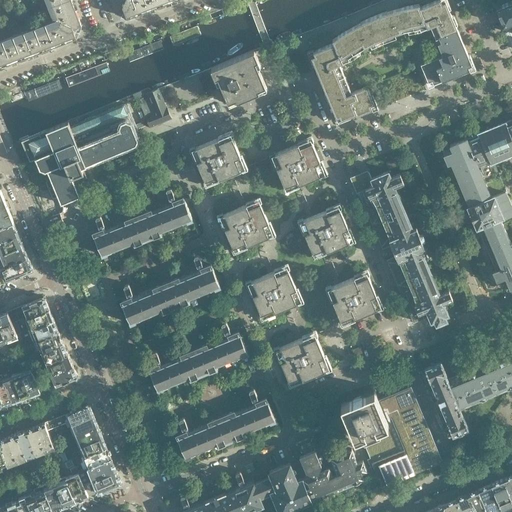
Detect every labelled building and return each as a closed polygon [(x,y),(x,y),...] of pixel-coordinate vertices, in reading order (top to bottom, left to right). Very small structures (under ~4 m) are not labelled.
[(0,0),(0,66),(19,59),(20,62),(26,60),(25,57),(41,51),(42,54),(48,52),(47,48),(77,37),(76,34),(79,26),(82,25),(72,0),(0,0)] [(110,0),(115,12),(118,11),(126,15),(127,18),(157,6),(159,9),(165,7),(163,4),(172,0),(179,0),(180,1),(182,0),(110,0)] [(457,28),(452,16),(445,0),(442,2),(440,0),(436,0),(420,7),(419,4),(405,6),(414,28),(419,27),(420,29),(430,25),(435,37),(457,28)] [(511,0),(496,7),(503,24),(511,20),(511,0)] [(414,28),(405,6),(387,11),(380,13),(373,16),(382,38),(386,36),(391,35),(395,33),(400,32),(404,30),(409,29),(414,28)] [(382,38),(373,16),(367,19),(360,22),(355,25),(344,31),(353,53),(357,51),(361,48),(367,45),(372,43),(376,41),(382,38)] [(200,35),(196,25),(168,37),(172,47),(200,35)] [(472,64),(468,55),(457,28),(435,37),(435,38),(439,36),(441,41),(437,42),(443,55),(421,64),(428,82),(432,80),(433,84),(470,69),(468,65),(472,64)] [(349,59),(348,56),(353,53),(344,31),(332,39),(333,43),(313,51),(315,54),(311,56),(317,70),(322,83),(344,74),(339,63),(349,59)] [(126,53),(129,62),(168,47),(165,38),(126,53)] [(259,69),(258,66),(260,65),(254,49),(211,68),(217,83),(220,82),(228,101),(236,97),(237,100),(259,91),(258,88),(266,85),(259,69)] [(65,76),(68,86),(110,70),(106,60),(65,76)] [(376,107),(367,87),(367,86),(351,92),(344,74),(322,83),(330,102),(336,117),(340,115),(341,119),(355,113),(356,115),(376,107)] [(23,91),(26,100),(59,88),(56,79),(23,91)] [(172,118),(167,107),(166,107),(158,88),(151,91),(151,89),(148,88),(133,94),(135,98),(138,99),(145,115),(143,120),(146,125),(150,127),(172,118)] [(82,165),(118,150),(136,143),(138,138),(135,131),(138,130),(137,129),(137,128),(135,128),(125,104),(124,103),(71,125),(69,120),(30,136),(21,139),(21,140),(22,140),(23,142),(30,160),(36,157),(40,168),(45,170),(47,169),(61,203),(80,195),(72,176),(73,176),(73,175),(77,174),(82,172),(82,171),(83,170),(82,165)] [(511,244),(500,217),(511,212),(511,204),(510,200),(508,196),(505,189),(493,161),(511,153),(511,118),(478,133),(467,138),(467,137),(450,145),(452,150),(444,154),(447,163),(443,164),(456,196),(464,193),(469,204),(467,205),(470,211),(469,212),(472,218),(473,221),(474,221),(477,227),(478,226),(496,269),(493,270),(497,280),(505,276),(510,287),(509,288),(511,293),(511,244)] [(245,168),(231,132),(195,147),(197,151),(193,152),(197,161),(195,162),(195,163),(197,167),(199,172),(201,171),(205,180),(209,179),(210,182),(231,174),(245,168)] [(324,169),(320,161),(322,160),(322,158),(322,159),(320,154),(318,150),(316,151),(312,141),(308,143),(307,139),(271,154),(286,189),(305,181),(321,174),(320,171),(324,169)] [(425,249),(423,244),(422,241),(421,238),(420,233),(419,234),(416,226),(412,228),(394,185),(404,182),(400,172),(391,176),(388,170),(371,177),(368,170),(365,171),(351,177),(356,189),(359,188),(383,244),(390,241),(391,244),(391,245),(393,249),(395,254),(396,256),(389,259),(414,321),(429,314),(431,320),(434,319),(436,323),(446,319),(445,314),(448,313),(443,302),(452,298),(449,289),(439,293),(422,250),(425,249)] [(192,217),(185,200),(184,200),(183,197),(173,200),(172,197),(174,196),(175,197),(175,196),(172,189),(172,188),(171,188),(170,188),(170,187),(169,188),(168,188),(167,188),(167,189),(166,190),(166,191),(167,191),(171,201),(151,209),(152,213),(159,230),(182,221),(183,223),(192,219),(191,217),(192,217)] [(0,226),(14,221),(5,201),(1,189),(0,189),(0,226)] [(273,234),(259,199),(223,214),(225,217),(221,219),(225,228),(222,229),(223,230),(225,234),(227,238),(229,238),(233,247),(237,245),(238,249),(259,240),(273,234)] [(352,236),(348,227),(351,226),(350,225),(348,221),(346,217),(344,218),(340,208),(337,210),(335,206),(300,221),(305,233),(314,256),(327,251),(333,248),(350,241),(348,238),(352,236)] [(161,234),(159,230),(152,213),(151,209),(143,212),(125,220),(127,223),(134,240),(136,244),(143,241),(142,240),(153,236),(154,236),(161,234)] [(64,223),(60,214),(60,213),(45,219),(49,229),(64,223)] [(134,240),(127,223),(125,220),(105,227),(101,217),(101,216),(100,216),(99,215),(97,216),(96,217),(96,218),(96,219),(99,227),(99,226),(102,225),(103,228),(93,232),(95,236),(94,236),(101,253),(102,253),(103,255),(112,251),(111,249),(134,240)] [(0,241),(19,234),(16,226),(14,221),(0,226),(0,241)] [(23,245),(19,234),(0,241),(0,253),(0,254),(23,245)] [(28,256),(23,245),(0,254),(5,265),(28,256)] [(220,284),(213,268),(213,267),(212,267),(211,264),(201,268),(200,264),(202,263),(202,264),(203,264),(199,256),(199,255),(198,255),(197,255),(195,255),(195,256),(194,256),(194,257),(194,258),(198,269),(179,277),(180,280),(187,297),(210,288),(210,290),(220,286),(219,284),(220,284)] [(0,281),(34,269),(28,256),(5,265),(5,266),(0,267),(0,281)] [(294,282),(287,266),(276,270),(251,280),(253,284),(249,286),(253,294),(251,295),(251,296),(253,300),(255,305),(257,304),(261,313),(264,312),(266,316),(284,308),(295,303),(301,301),(294,282)] [(380,303),(376,294),(379,293),(378,292),(376,288),(374,283),(372,284),(368,275),(364,277),(363,273),(336,284),(328,288),(342,323),(378,308),(376,304),(380,303)] [(187,297),(180,280),(179,277),(171,280),(153,287),(155,291),(162,308),(164,312),(171,309),(170,308),(181,303),(182,304),(189,301),(187,297)] [(162,308),(155,291),(153,287),(134,295),(129,285),(129,284),(128,284),(127,284),(125,284),(124,285),(124,286),(124,287),(127,295),(128,295),(127,294),(130,293),(131,297),(122,300),(123,304),(130,321),(131,323),(140,319),(139,317),(162,308)] [(50,308),(48,304),(45,296),(23,305),(28,317),(50,308)] [(19,320),(14,309),(14,308),(7,311),(13,323),(19,320)] [(54,319),(50,308),(28,317),(30,322),(26,323),(29,329),(33,328),(54,319)] [(17,334),(13,323),(7,311),(0,313),(0,322),(6,339),(17,334)] [(59,330),(54,319),(33,328),(37,339),(59,330)] [(247,351),(240,334),(238,330),(232,333),(230,330),(227,322),(226,321),(225,321),(224,321),(223,322),(223,323),(222,323),(222,324),(222,325),(225,332),(227,335),(206,344),(208,347),(215,364),(237,355),(238,357),(247,353),(247,351)] [(63,342),(59,330),(37,339),(42,351),(63,342)] [(329,367),(318,340),(317,338),(315,332),(303,337),(279,347),(281,350),(277,352),(281,361),(278,362),(279,363),(281,367),(283,372),(285,371),(289,380),(292,378),(294,382),(329,367)] [(68,353),(63,342),(42,351),(46,361),(68,353)] [(215,364),(208,347),(206,344),(199,347),(181,354),(183,358),(190,375),(191,378),(198,375),(209,370),(209,371),(216,368),(215,364)] [(362,352),(359,346),(353,349),(354,353),(355,355),(362,352)] [(190,375),(183,358),(181,354),(161,362),(157,352),(156,351),(155,350),(154,351),(153,351),(152,352),(152,353),(152,354),(156,364),(149,367),(151,371),(150,371),(157,388),(158,388),(159,390),(168,386),(167,384),(190,375)] [(511,350),(508,352),(510,355),(503,358),(497,361),(498,362),(508,386),(508,387),(511,385),(511,350)] [(73,364),(68,353),(46,361),(51,373),(73,364)] [(36,379),(31,367),(26,355),(17,359),(22,372),(31,394),(40,390),(36,379)] [(481,398),(486,396),(508,387),(508,386),(498,362),(477,371),(476,370),(470,373),(470,374),(449,383),(445,373),(446,373),(441,361),(425,368),(430,380),(431,380),(438,397),(437,397),(439,401),(441,405),(448,422),(453,434),(468,427),(463,415),(463,416),(459,407),(481,398)] [(40,390),(76,377),(77,374),(73,364),(51,373),(41,377),(36,379),(40,390)] [(41,377),(36,365),(31,367),(36,379),(41,377)] [(31,394),(22,372),(13,375),(22,397),(31,394)] [(22,397),(13,375),(4,379),(12,401),(22,397)] [(12,401),(4,379),(0,380),(0,396),(3,405),(12,401)] [(440,458),(409,384),(393,390),(377,397),(387,422),(361,434),(382,483),(414,470),(440,458)] [(275,418),(268,401),(267,401),(266,397),(259,400),(258,397),(255,389),(254,389),(253,388),(252,388),(251,389),(250,389),(250,390),(249,391),(249,392),(253,399),(254,402),(234,410),(236,414),(243,431),(265,422),(266,423),(275,420),(274,418),(275,418)] [(355,436),(387,422),(373,389),(341,402),(348,419),(355,436)] [(73,424),(94,415),(90,405),(87,404),(45,421),(48,429),(67,421),(69,425),(73,424)] [(244,435),(243,431),(236,414),(234,410),(209,421),(210,424),(217,442),(219,445),(226,442),(226,441),(237,437),(237,438),(244,435)] [(98,425),(94,415),(73,424),(77,434),(98,425)] [(217,442),(210,424),(209,421),(189,429),(185,418),(184,418),(183,417),(182,417),(181,417),(181,418),(180,418),(180,419),(179,420),(180,421),(183,428),(184,431),(177,434),(178,438),(185,455),(186,455),(186,456),(196,453),(195,451),(217,442)] [(50,433),(48,429),(45,421),(35,425),(44,448),(54,444),(54,443),(50,433)] [(44,448),(35,425),(26,428),(35,452),(44,448)] [(103,435),(98,425),(77,434),(81,444),(103,435)] [(35,452),(26,428),(17,432),(26,455),(35,452)] [(58,441),(54,431),(50,433),(54,443),(58,441)] [(26,455),(17,432),(7,435),(16,459),(26,455)] [(16,459),(7,435),(0,438),(0,444),(6,460),(7,463),(16,459)] [(107,446),(103,435),(81,444),(86,454),(107,446)] [(145,444),(142,437),(135,439),(138,447),(145,444)] [(364,477),(361,471),(367,469),(363,459),(357,462),(351,448),(320,461),(310,437),(295,443),(308,475),(297,479),(292,481),(294,486),(289,488),(291,492),(275,499),(280,511),(282,511),(288,510),(288,509),(297,505),(304,502),(322,495),(328,492),(350,483),(352,482),(353,482),(362,478),(364,477)] [(62,452),(58,441),(54,443),(54,444),(58,453),(62,452)] [(111,457),(107,446),(86,454),(84,455),(88,466),(111,457)] [(87,481),(116,469),(111,457),(88,466),(78,470),(88,496),(92,494),(89,487),(87,481)] [(292,481),(297,479),(290,462),(280,466),(269,470),(272,476),(254,483),(260,496),(272,491),(275,499),(291,492),(289,488),(294,486),(292,481)] [(88,496),(78,470),(75,465),(70,467),(73,473),(66,476),(67,479),(76,501),(88,496)] [(122,482),(116,469),(87,481),(89,487),(94,484),(98,492),(122,482)] [(244,480),(241,472),(241,471),(240,471),(239,471),(238,471),(237,471),(236,472),(236,473),(236,474),(239,482),(244,480)] [(511,502),(511,498),(504,478),(491,483),(501,507),(511,502)] [(76,501),(67,479),(56,484),(65,505),(76,501)] [(237,511),(244,511),(261,505),(263,504),(260,496),(254,483),(254,481),(251,482),(251,483),(246,485),(244,480),(239,482),(241,487),(227,493),(226,491),(205,500),(206,502),(192,508),(189,503),(184,505),(186,510),(181,511),(180,511),(234,511),(234,510),(236,509),(237,511)] [(489,511),(501,507),(491,483),(478,488),(487,511),(489,511)] [(65,505),(56,484),(45,488),(46,489),(54,510),(65,505)] [(485,511),(487,511),(478,488),(466,493),(474,511),(485,511)] [(47,511),(54,510),(46,489),(36,493),(43,511),(47,511)] [(43,511),(36,493),(27,497),(32,511),(43,511)] [(474,511),(466,493),(456,498),(461,511),(474,511)] [(189,503),(186,495),(186,494),(185,494),(184,494),(183,494),(182,494),(182,495),(181,495),(181,496),(181,497),(184,505),(189,503)] [(32,511),(27,497),(17,501),(21,511),(32,511)] [(461,511),(456,498),(445,502),(448,511),(461,511)] [(21,511),(17,501),(8,505),(10,511),(21,511)] [(448,511),(445,502),(434,507),(435,511),(448,511)]
